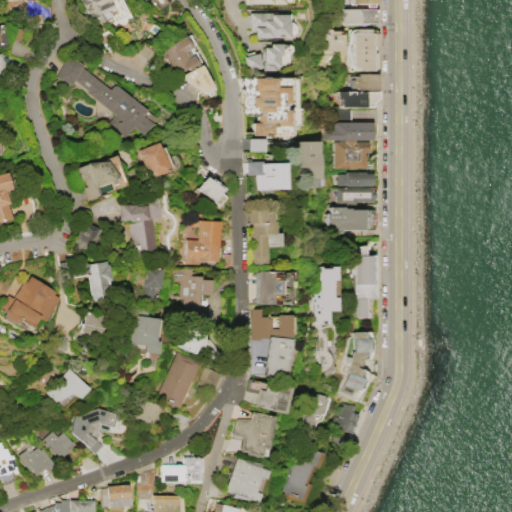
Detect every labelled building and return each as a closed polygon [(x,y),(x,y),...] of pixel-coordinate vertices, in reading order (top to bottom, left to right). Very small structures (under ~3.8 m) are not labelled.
[(86,14),(79,0),(108,0),(112,9),(108,11),(109,15),(100,20),(101,21),(96,23),(93,18),(92,19),(88,12),(86,14)] [(167,0),(168,1),(158,8),(152,0),(167,0)] [(342,8),(376,8),(376,23),(342,23),(342,8)] [(286,35),(286,36),(253,37),(253,30),(249,30),(249,23),(247,23),(247,12),(267,12),(267,13),(284,13),(284,19),(285,19),(285,21),(287,21),(289,22),(291,22),(292,24),(293,25),(294,27),(294,29),(293,31),(292,32),(291,33),(289,34),(287,35),(286,35)] [(320,29),(324,29),(324,28),(329,28),(329,30),(335,30),(335,34),(339,34),(339,39),(340,39),(340,50),(320,50),(320,29)] [(356,28),(368,28),(368,33),(376,33),(376,46),(371,46),(371,52),(373,52),(373,69),(370,69),(370,70),(356,70),(356,67),(353,67),(352,67),(352,66),(352,65),(352,54),(350,52),(349,46),(352,45),(351,33),(352,33),(352,32),(353,32),(356,32),(356,28)] [(173,74),(164,58),(162,58),(159,52),(160,52),(158,48),(183,35),(189,46),(186,48),(189,55),(191,54),(196,63),(185,69),(184,67),(173,74)] [(278,43),(278,44),(286,44),(286,45),(287,46),(287,51),(286,52),(286,53),(281,53),(281,63),(276,64),(276,66),(272,66),(272,70),(261,70),(261,61),(262,61),(262,47),(267,47),(267,43),(278,43)] [(256,52),(260,67),(247,71),(242,56),(256,52)] [(79,67),(107,89),(111,85),(114,85),(145,109),(140,115),(151,123),(142,135),(131,126),(123,137),(106,124),(113,114),(85,92),(86,90),(73,79),(70,85),(54,76),(65,55),(81,64),(79,67)] [(184,72),(195,95),(211,88),(199,64),(184,72)] [(352,75),(356,75),(356,73),(376,73),(376,89),(354,89),(354,87),(349,87),(349,79),(352,79),(352,75)] [(252,90),(252,77),(261,77),(261,78),(265,78),(265,77),(272,77),(272,86),(284,86),(284,102),(281,103),(281,101),(279,101),(279,92),(272,92),(272,96),(273,96),(273,106),(270,106),(270,111),(257,111),(257,106),(251,106),(251,96),(255,96),(255,90),(252,90)] [(339,105),(339,98),(335,98),(336,90),(376,90),(376,97),(369,102),(369,105),(339,105)] [(252,122),(258,122),(258,121),(257,121),(257,113),(263,113),(263,119),(278,119),(278,109),(284,109),(284,125),(271,125),(271,130),(271,135),(270,134),(263,134),(263,135),(261,135),(261,134),(259,134),(259,135),(252,135),(252,122)] [(369,139),(332,139),(332,122),(335,122),(335,121),(337,121),(337,109),(350,109),(350,121),(369,121),(369,139)] [(262,138),(262,151),(246,151),(246,138),(262,138)] [(364,168),(334,168),(334,141),(343,141),(343,139),(353,139),(353,141),(365,141),(366,152),(364,152),(364,168)] [(317,140),(317,153),(318,153),(318,177),(320,176),(320,186),(309,186),(309,178),(298,179),(297,140),(317,140)] [(155,141),(167,170),(147,178),(135,150),(155,141)] [(96,195),(86,199),(81,186),(84,185),(81,179),(78,180),(75,173),(76,173),(74,167),(83,163),(83,162),(103,160),(115,177),(92,186),(96,195)] [(259,160),(260,162),(283,162),(284,188),(271,189),(271,191),(263,192),(263,189),(253,189),(253,174),(244,174),(244,161),(259,160)] [(370,185),(345,186),(345,184),(339,184),(339,173),(345,173),(345,171),(363,171),(363,173),(370,173),(370,185)] [(0,227),(18,222),(13,206),(17,205),(13,192),(17,191),(12,174),(0,177),(0,227)] [(194,187),(198,182),(197,182),(198,180),(199,181),(203,176),(208,179),(209,178),(221,188),(211,201),(194,187)] [(336,187),(370,187),(370,190),(372,190),(372,198),(370,198),(370,201),(346,201),(336,201),(336,187)] [(134,206),(143,204),(142,198),(154,197),(157,216),(148,218),(153,251),(132,254),(127,220),(117,220),(118,204),(134,204),(134,206)] [(361,209),(361,229),(341,229),(341,232),(327,232),(327,218),(327,213),(331,213),(331,206),(343,206),(343,208),(348,208),(348,209),(361,209)] [(247,210),(262,209),(262,211),(271,210),(272,220),(274,220),(274,233),(265,233),(266,264),(251,265),(249,232),(251,232),(251,222),(247,222),(247,210)] [(216,220),(214,261),(197,260),(197,264),(183,263),(184,238),(195,239),(195,225),(186,225),(186,219),(216,220)] [(71,243),(80,221),(97,228),(88,250),(71,243)] [(351,273),(351,245),(364,245),(364,255),(373,255),(373,298),(364,298),(364,317),(354,317),(353,273),(351,273)] [(103,261),(103,264),(105,263),(108,279),(102,280),(105,296),(89,299),(84,273),(87,273),(85,264),(103,261)] [(312,323),(312,303),(309,302),(309,295),(312,295),(312,279),(316,279),(316,265),(320,265),(320,267),(328,267),(328,265),(334,265),(334,279),(330,279),(330,296),(334,296),(334,310),(326,310),(326,323),(312,323)] [(210,277),(189,276),(190,268),(172,267),(172,280),(179,280),(177,315),(206,317),(207,306),(197,306),(198,294),(209,294),(210,277)] [(141,299),(158,300),(159,268),(142,268),(141,299)] [(264,307),(302,306),(301,274),(264,275),(264,307)] [(56,297),(41,321),(36,317),(31,324),(29,327),(18,320),(16,324),(11,321),(10,323),(2,318),(3,316),(1,315),(4,312),(0,309),(1,308),(0,307),(0,302),(5,294),(10,297),(21,279),(23,281),(27,275),(52,291),(50,294),(56,297)] [(265,337),(258,337),(258,339),(248,339),(248,308),(258,308),(258,315),(265,315),(265,317),(268,317),(268,319),(269,319),(269,328),(275,328),(275,319),(276,319),(276,314),(288,314),(288,320),(288,338),(282,378),(260,375),(265,337)] [(100,328),(79,323),(82,310),(103,315),(100,328)] [(154,353),(141,351),(142,344),(128,342),(131,325),(133,325),(134,314),(157,318),(153,340),(156,340),(154,353)] [(195,347),(207,348),(210,328),(180,324),(177,348),(194,351),(195,347)] [(367,338),(367,350),(366,350),(366,351),(365,351),(365,353),(363,356),(363,359),(356,359),(356,363),(354,366),(360,369),(360,371),(360,377),(359,377),(360,378),(359,378),(361,379),(356,389),(355,389),(354,389),(353,389),(349,394),(338,389),(341,383),(346,372),(346,371),(350,350),(352,350),(351,338),(352,338),(352,331),(361,331),(365,337),(365,338),(367,338)] [(186,411),(209,367),(186,355),(163,399),(186,411)] [(53,402),(42,391),(67,367),(87,388),(77,398),(69,393),(53,402)] [(257,389),(261,390),(263,380),(287,386),(281,413),(267,410),(267,409),(253,406),(257,389)] [(308,391),(321,395),(321,397),(322,397),(318,412),(317,412),(316,414),(313,413),(311,423),(303,421),(306,411),(303,410),(308,391)] [(132,415),(142,397),(160,408),(153,419),(151,418),(147,424),(132,415)] [(344,431),(330,425),(335,413),(337,413),(341,402),(347,404),(348,403),(354,405),(351,412),(358,414),(353,425),(351,424),(349,430),(345,429),(344,431)] [(69,431),(74,415),(96,407),(116,413),(112,426),(96,420),(86,424),(84,430),(100,444),(92,453),(69,431)] [(247,418),(248,412),(249,412),(250,410),(272,416),(264,449),(259,448),(257,457),(243,454),(243,452),(236,450),(239,436),(229,434),(230,430),(234,418),(247,418)] [(61,431),(71,443),(65,447),(67,450),(57,457),(51,450),(50,451),(47,447),(48,446),(47,445),(45,446),(41,442),(44,441),(41,438),(51,430),(55,436),(61,431)] [(0,473),(0,443),(2,448),(5,448),(7,455),(10,455),(14,468),(13,468),(14,472),(11,473),(10,470),(4,473),(0,473)] [(297,499),(279,490),(283,481),(280,480),(288,462),(291,463),(299,445),(312,451),(313,450),(317,452),(311,465),(309,464),(301,484),(303,485),(297,499)] [(16,455),(24,449),(27,453),(36,446),(38,449),(40,448),(52,464),(44,471),(42,468),(32,475),(28,469),(26,470),(16,455)] [(197,456),(197,480),(185,480),(185,479),(182,479),(182,480),(180,480),(180,481),(159,481),(159,480),(157,480),(157,465),(159,465),(159,463),(180,463),(180,456),(197,456)] [(242,459),(258,462),(257,467),(264,469),(261,478),(256,477),(248,499),(240,496),(239,498),(226,496),(227,493),(221,491),(233,457),(242,460),(242,459)] [(126,504),(105,506),(104,505),(96,506),(96,500),(91,500),(90,487),(103,487),(102,485),(125,483),(126,504)] [(150,497),(151,497),(151,494),(176,495),(175,498),(176,498),(175,511),(147,511),(147,509),(150,509),(150,497)] [(89,499),(89,511),(51,511),(51,510),(50,510),(50,508),(52,508),(52,503),(58,503),(58,500),(65,500),(65,499),(89,499)] [(210,511),(213,502),(236,508),(235,511),(210,511)] [(63,511),(63,503),(39,504),(38,511),(63,511)]
